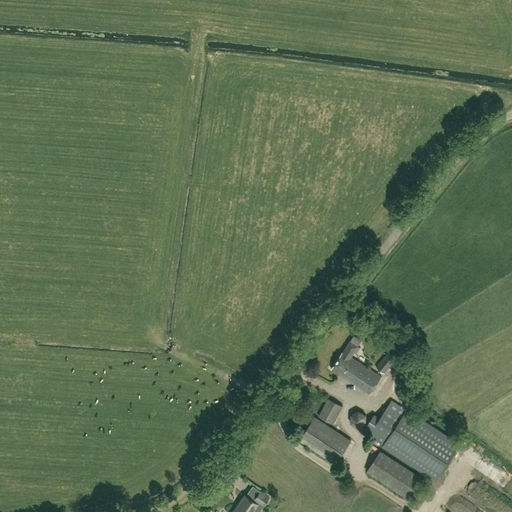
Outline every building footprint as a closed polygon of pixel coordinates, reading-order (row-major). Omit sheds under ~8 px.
[(331,368),(370,394),(381,377),(351,356),(358,346),(350,340),(343,351),(331,368)] [(389,351),(376,367),(384,373),(396,358),(389,351)] [(318,416),(333,423),(342,406),(328,398),(318,416)] [(436,479),(459,444),(392,400),(380,418),(374,414),(363,431),(436,479)] [(342,415),(341,424),(361,426),(363,413),(350,412),(350,416),(342,415)] [(351,440),(314,417),(299,440),(336,463),(351,440)] [(420,477),(380,451),(367,471),(407,497),(420,477)] [(254,499),(263,505),(269,497),(260,491),(254,499)] [(244,494),(231,511),(250,511),(257,503),(244,494)]
